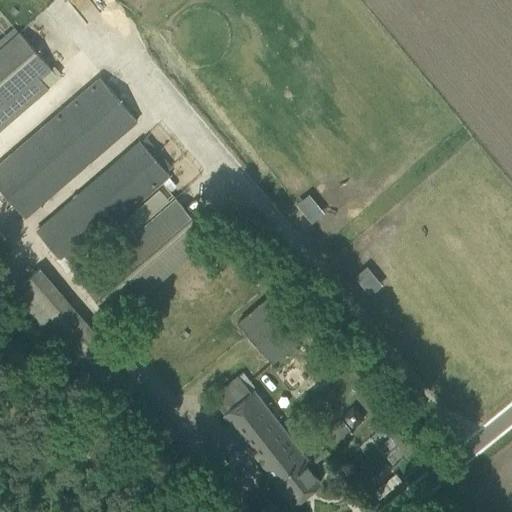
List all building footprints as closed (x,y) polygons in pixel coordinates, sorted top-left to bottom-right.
[(19,32),(0,48),(0,130),(50,88),(39,78),(51,68),(19,32)] [(100,77),(0,163),(0,189),(24,218),(137,120),(100,77)] [(170,174),(140,140),(36,231),(59,257),(64,253),(69,260),(78,253),(170,174)] [(177,199),(80,282),(113,320),(209,237),(177,199)] [(16,285),(11,289),(101,398),(115,386),(129,374),(41,268),(16,285)] [(312,329),(276,289),(237,321),(274,361),(312,329)] [(293,503),(320,482),(253,390),(251,391),(238,376),(211,397),(293,503)]
